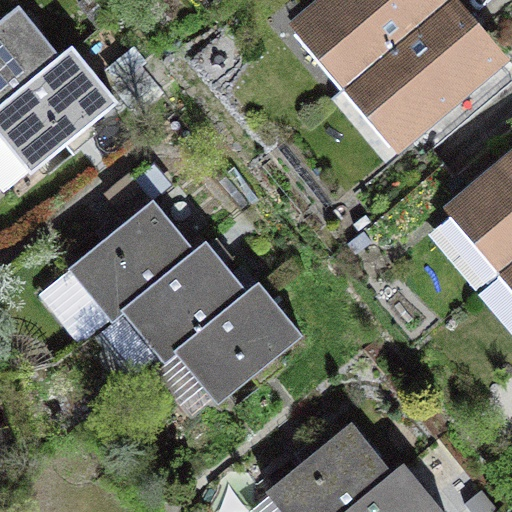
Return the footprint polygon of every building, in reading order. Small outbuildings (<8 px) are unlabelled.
[(341,100),(452,7),(446,0),(330,0),(287,36),(341,100)] [(452,7),(341,100),(395,164),(506,72),(452,7)] [(16,20),(0,32),(0,112),(56,69),(16,20)] [(0,140),(31,180),(115,113),(71,57),(56,69),(0,112),(0,140)] [(496,281),(511,267),(511,161),(443,217),(496,281)] [(152,212),(65,279),(103,328),(118,317),(191,261),(152,212)] [(247,304),(205,250),(191,261),(118,317),(161,372),(173,364),(247,304)] [(511,267),(496,281),(511,300),(511,267)] [(299,348),(257,296),(247,304),(173,364),(214,415),(299,348)] [(383,362),(297,432),(339,483),(351,473),(424,413),(383,362)] [(351,473),(383,511),(408,511),(478,455),(435,403),(424,413),(351,473)]
